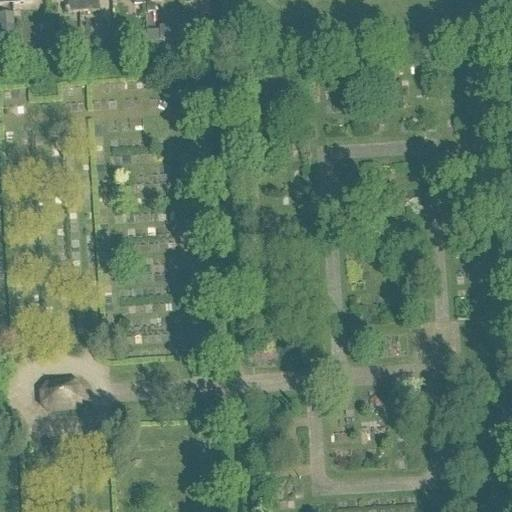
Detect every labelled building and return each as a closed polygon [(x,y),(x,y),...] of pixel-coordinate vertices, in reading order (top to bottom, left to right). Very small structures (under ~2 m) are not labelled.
[(83,15),(81,0),(71,0),(72,15),(83,15)] [(101,0),(81,0),(83,15),(102,13),(101,0)] [(202,20),(211,19),(210,6),(201,7),(202,20)] [(0,51),(17,51),(15,18),(0,18),(0,51)] [(234,374),(234,356),(225,356),(226,374),(234,374)] [(51,418),(79,416),(85,408),(84,394),(76,388),(50,390),(43,398),(44,411),(51,418)]
